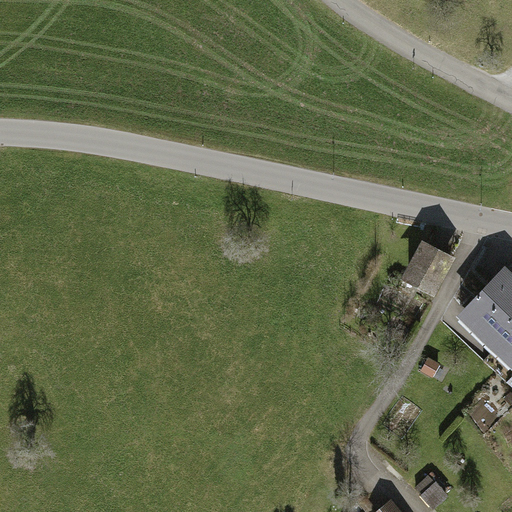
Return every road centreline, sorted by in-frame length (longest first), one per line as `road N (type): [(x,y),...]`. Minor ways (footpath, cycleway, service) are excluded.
road 1 (unclassified): [(511,227),(120,145),(0,134)]
road 2 (unclassified): [(511,100),(395,39),(342,0)]
